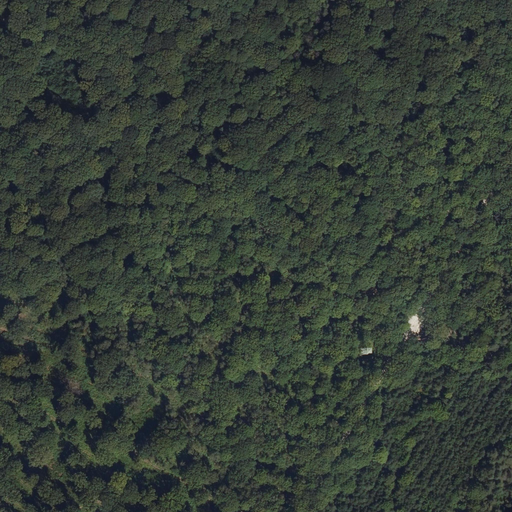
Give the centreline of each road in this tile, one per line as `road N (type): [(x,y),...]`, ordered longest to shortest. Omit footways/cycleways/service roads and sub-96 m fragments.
road 1 (track): [(415,320),(0,58)]
road 2 (track): [(511,157),(302,511)]
